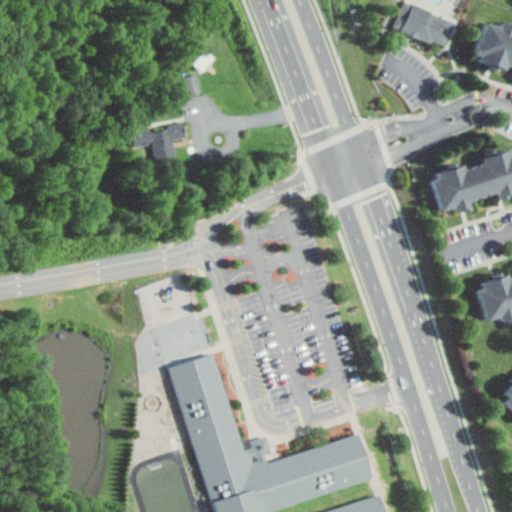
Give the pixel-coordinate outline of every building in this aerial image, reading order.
[(402,0),(405,0),(410,2),(411,1),(430,9),(430,10),(454,21),(444,44),(432,39),(431,41),(420,36),(419,38),(405,32),(406,30),(399,28),(400,26),(393,23),(402,0)] [(483,21),(495,25),(497,21),(504,23),(505,20),(511,22),(511,27),(511,31),(511,66),(505,64),(503,68),(498,66),(497,69),(490,67),(491,64),(477,59),(479,54),(472,52),(483,21)] [(181,76),(185,94),(200,91),(195,73),(181,76)] [(183,137),(180,121),(135,128),(136,134),(148,132),(155,169),(174,165),(170,139),(183,137)] [(434,180),(440,178),(438,173),(466,164),(467,169),(485,163),(484,157),(511,148),(511,193),(511,194),(511,197),(504,199),(502,191),(472,201),(474,210),(466,212),(465,209),(458,211),(457,206),(444,211),(434,180)] [(480,289),(486,287),(485,282),(511,273),(511,318),(504,321),(503,316),(490,320),(480,289)] [(170,364),(211,511),(382,511),(378,495),(319,511),(262,511),(262,510),(371,480),(358,434),(266,460),(264,454),(270,452),(266,435),(248,440),(250,447),(240,450),(213,352),(170,364)] [(511,412),(511,382),(498,400),(511,412)]
